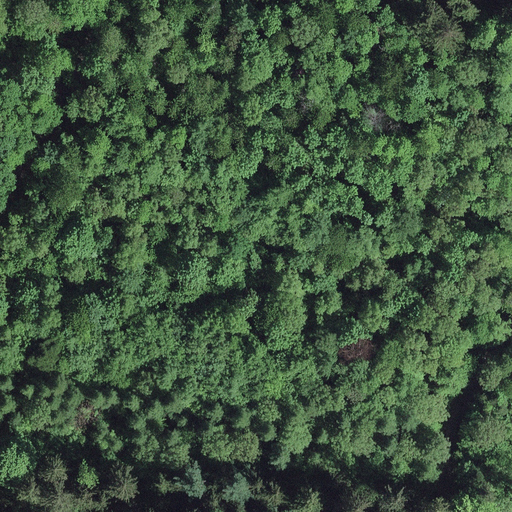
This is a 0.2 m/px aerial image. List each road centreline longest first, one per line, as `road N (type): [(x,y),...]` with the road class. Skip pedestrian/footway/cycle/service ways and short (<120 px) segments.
road 1 (track): [(104,0),(0,190)]
road 2 (track): [(511,337),(441,442),(446,511)]
